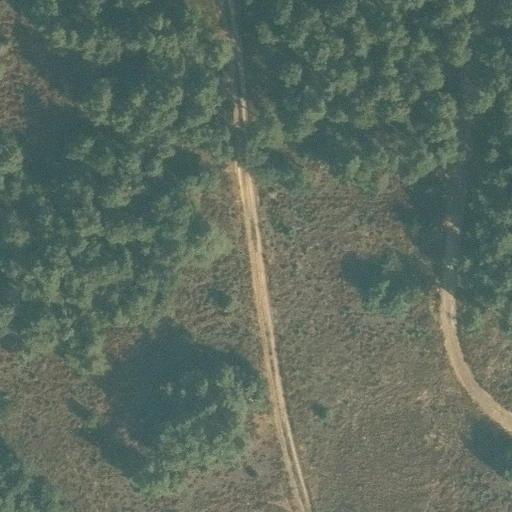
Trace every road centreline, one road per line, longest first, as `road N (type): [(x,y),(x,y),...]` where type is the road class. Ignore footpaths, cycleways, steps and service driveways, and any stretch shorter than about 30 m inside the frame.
road 1 (track): [(310,511),(284,420),(230,0)]
road 2 (track): [(491,0),(445,313),(465,377),(511,414)]
